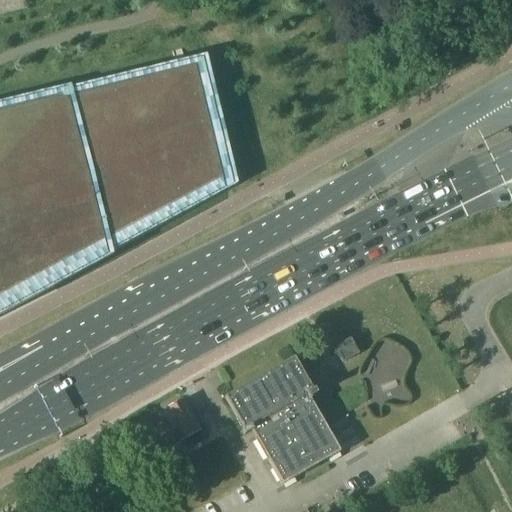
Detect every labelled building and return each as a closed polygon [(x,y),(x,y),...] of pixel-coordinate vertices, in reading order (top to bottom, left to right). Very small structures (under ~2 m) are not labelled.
[(0,0),(4,14),(15,11),(12,0),(0,0)] [(24,0),(12,0),(15,11),(27,8),(24,0)] [(218,195),(186,61),(69,89),(69,87),(0,103),(0,318),(2,317),(110,258),(109,254),(218,195)] [(358,355),(349,340),(335,348),(344,363),(358,355)] [(251,432),(281,485),(282,486),(339,453),(323,426),(327,423),(318,406),(313,409),(308,400),(316,396),(313,391),(312,392),(293,359),(223,399),(243,431),(242,432),(244,436),(251,432)] [(163,426),(148,435),(159,453),(198,431),(181,402),(167,410),(169,414),(159,419),(163,426)] [(484,511),(463,471),(389,511),(484,511)]
